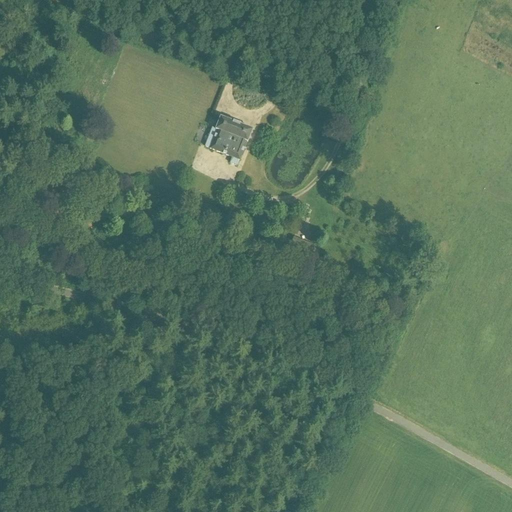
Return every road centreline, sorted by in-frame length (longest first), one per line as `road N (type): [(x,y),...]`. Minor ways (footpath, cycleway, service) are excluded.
road 1 (unclassified): [(511,484),(294,369),(175,324),(0,283)]
road 2 (track): [(37,0),(254,76)]
